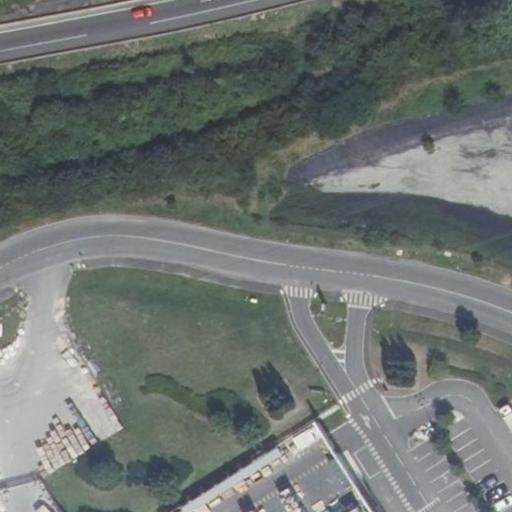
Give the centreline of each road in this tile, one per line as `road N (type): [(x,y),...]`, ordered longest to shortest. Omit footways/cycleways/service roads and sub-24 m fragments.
road 1 (tertiary): [(511,317),(434,288),(109,236),(30,250),(0,271)]
road 2 (trunk): [(0,41),(177,0)]
